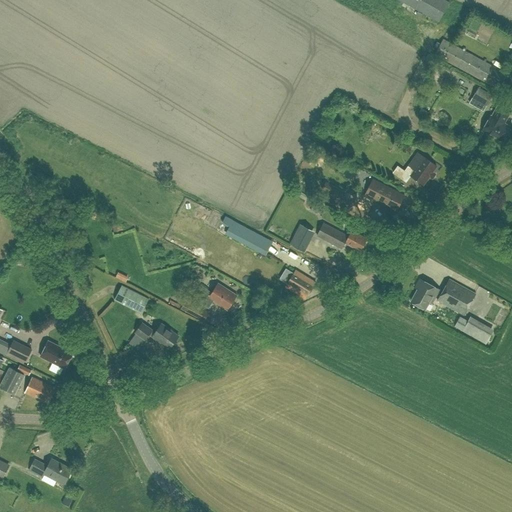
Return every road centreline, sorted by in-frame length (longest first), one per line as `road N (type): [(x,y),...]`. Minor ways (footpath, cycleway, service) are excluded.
road 1 (tertiary): [(123,400),(363,287),(511,168)]
road 2 (unclassified): [(123,400),(29,196),(0,153)]
road 3 (unclassified): [(192,511),(145,453),(123,400)]
road 4 (tertiary): [(0,418),(76,416),(123,400)]
